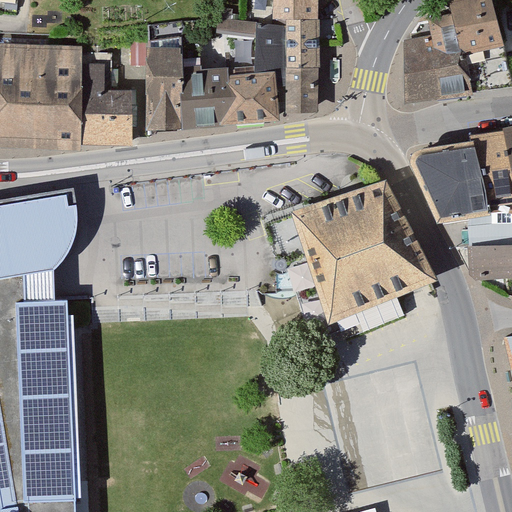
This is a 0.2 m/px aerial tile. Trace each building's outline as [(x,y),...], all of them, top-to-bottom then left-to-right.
[(272,0),(272,20),(287,20),(314,21),(314,0),(272,0)] [(492,42),(480,0),(439,0),(441,13),(448,53),(492,42)] [(394,42),(398,101),(456,94),(448,53),(441,13),(416,19),(420,38),(394,42)] [(284,114),(317,115),(320,21),(314,21),(287,20),(284,114)] [(141,40),(145,127),(181,124),(180,67),(179,35),(141,40)] [(79,45),(0,43),(0,143),(77,146),(77,139),(78,89),(79,45)] [(279,113),(272,65),(180,67),(181,124),(279,113)] [(124,137),(125,86),(78,89),(77,139),(124,137)] [(511,129),(510,118),(476,126),(478,133),(498,202),(511,200),(511,129)] [(498,202),(478,133),(431,138),(422,151),(444,213),(498,202)] [(295,214),(332,329),(437,286),(390,183),(295,214)] [(75,511),(68,305),(55,305),(54,273),(66,259),(74,244),(77,230),(78,219),(77,209),(69,209),(67,199),(0,209),(0,511),(75,511)] [(511,238),(460,241),(461,274),(511,273),(511,238)] [(511,329),(503,331),(511,370),(511,329)]
